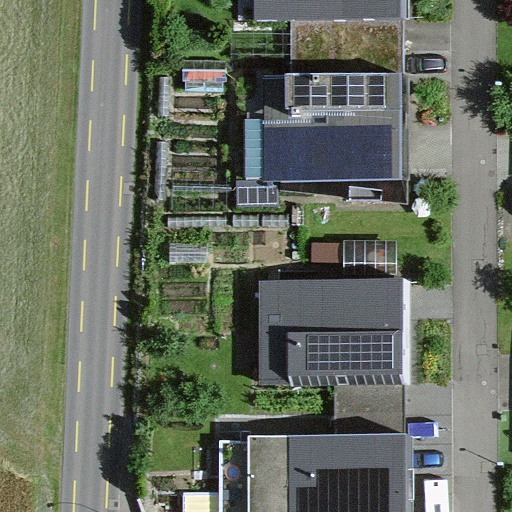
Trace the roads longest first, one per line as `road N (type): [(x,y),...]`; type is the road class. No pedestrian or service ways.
road 1 (tertiary): [(109,0),(88,511)]
road 2 (residential): [(469,0),(471,511)]
